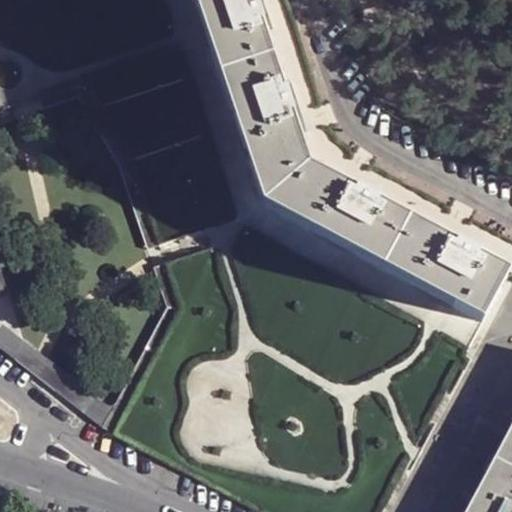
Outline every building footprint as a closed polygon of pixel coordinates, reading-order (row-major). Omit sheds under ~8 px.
[(260,511),(382,511),(484,326),(264,212),(193,0),(0,0),(0,107),(81,79),(133,156),(185,312),(113,434),(260,511)] [(193,0),(264,212),(484,326),(511,276),(486,263),(491,253),(476,245),(472,255),(438,237),(388,211),(393,201),(377,193),(372,203),(340,186),(314,173),(302,137),(290,100),(300,97),(294,82),(284,84),(267,33),(276,29),(270,12),(261,16),(255,0),(193,0)] [(265,0),(255,0),(261,16),(270,12),(265,0)] [(133,156),(81,79),(0,107),(0,347),(113,434),(185,312),(133,156)] [(300,97),(290,100),(302,137),(311,133),(300,97)] [(345,176),(340,186),(372,203),(377,193),(345,176)] [(443,227),(438,237),(472,255),(476,245),(443,227)] [(511,511),(511,430),(467,511),(511,511)]
